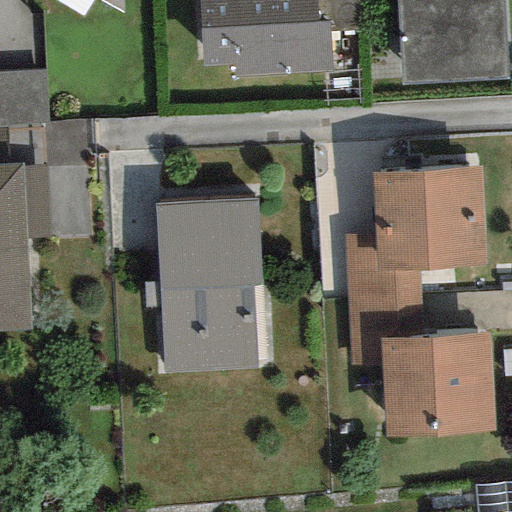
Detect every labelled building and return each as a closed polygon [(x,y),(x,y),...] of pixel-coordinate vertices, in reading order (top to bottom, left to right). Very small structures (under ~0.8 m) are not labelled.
[(118,0),(97,0),(119,12),(118,0)] [(308,0),(200,0),(202,64),(233,64),(231,73),(324,71),(323,26),(310,27),(308,0)] [(362,0),(308,0),(310,27),(323,26),(363,24),(362,0)] [(501,75),(498,0),(399,0),(402,78),(501,75)] [(43,63),(0,63),(0,115),(44,115),(43,63)] [(20,159),(0,159),(0,330),(28,330),(24,245),(43,245),(40,175),(20,175),(20,159)] [(483,171),(375,171),(375,237),(376,267),(422,265),(483,266),(483,171)] [(256,200),(158,202),(163,371),(261,369),(256,200)] [(375,237),(345,238),(349,366),(381,365),(381,341),(424,340),(422,265),(376,267),(375,237)] [(424,340),(381,341),(381,365),(384,438),(491,431),(487,336),(424,340)]
